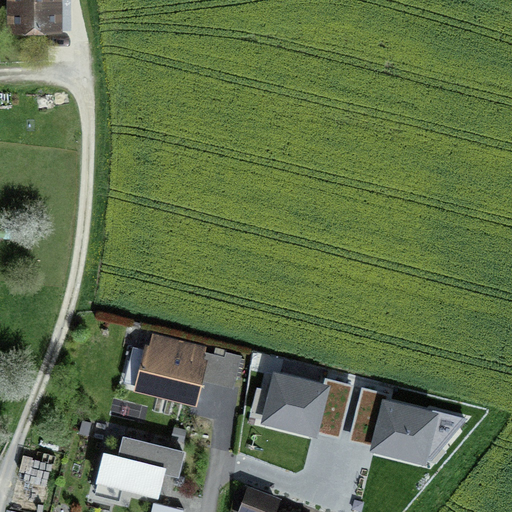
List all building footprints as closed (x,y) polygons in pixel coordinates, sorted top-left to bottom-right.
[(68,0),(12,0),(13,38),(69,38),(68,0)] [(204,354),(155,340),(143,383),(192,397),(204,354)] [(328,387),(274,374),(262,423),(316,436),(328,387)] [(436,414),(384,402),(372,450),(425,463),(436,414)] [(117,437),(105,476),(156,492),(168,452),(117,437)] [(284,511),(287,503),(253,491),(245,511),(284,511)]
